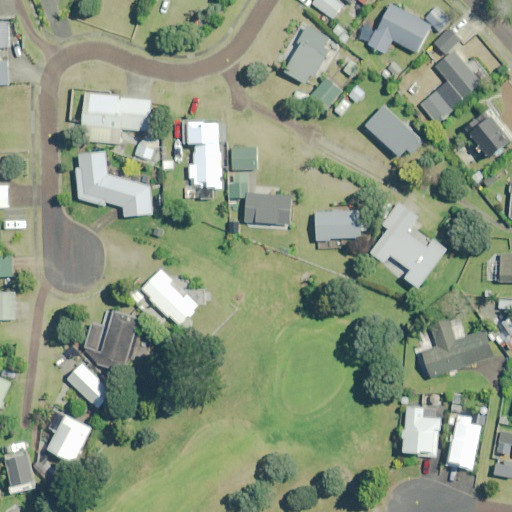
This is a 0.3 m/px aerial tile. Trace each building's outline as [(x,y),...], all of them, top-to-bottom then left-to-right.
[(345,6),(336,0),(317,0),(315,4),(334,19),(345,6)] [(439,9),(427,23),(394,5),(371,46),(387,55),(395,40),(419,53),(434,26),(442,33),(452,21),(439,9)] [(0,48),(10,48),(10,23),(0,23),(0,48)] [(287,73),(307,85),(311,77),(315,79),(331,51),(326,48),(332,39),(305,23),(283,60),(292,65),(287,73)] [(463,41),(452,29),(436,44),(448,56),(463,41)] [(470,67),(458,52),(439,67),(451,81),(423,104),(439,123),(455,111),(453,109),(491,78),(477,61),(470,67)] [(362,69),(349,59),(342,67),(355,78),(362,69)] [(0,86),(10,86),(9,62),(0,62),(0,86)] [(396,62),(383,74),(387,79),(392,75),(396,79),(404,71),(396,62)] [(343,92),(327,79),(313,98),(329,111),(343,92)] [(367,94),(359,88),(351,97),(359,103),(367,94)] [(154,101),(88,95),(83,141),(122,145),(123,129),(150,132),(154,101)] [(352,106),(345,100),(336,112),(342,117),(352,106)] [(426,142),(386,107),(368,128),(402,158),(409,150),(415,155),(426,142)] [(511,143),(511,135),(491,111),(469,129),(493,159),(511,143)] [(221,124),(191,123),(190,145),(197,145),(196,165),(192,165),(191,180),(197,180),(197,187),(189,186),(189,199),(214,200),(215,190),(222,190),(224,153),(220,153),(221,124)] [(140,146),(137,155),(153,160),(158,140),(148,137),(147,141),(130,136),(129,142),(140,146)] [(259,149),(234,148),(234,171),(259,171),(259,149)] [(110,175),(108,155),(80,155),(81,168),(78,169),(80,200),(107,208),(107,203),(123,207),(125,218),(155,216),(152,191),(110,175)] [(251,195),(250,174),(235,175),(236,184),(230,185),(231,199),(249,198),(247,225),(292,227),(293,197),(251,195)] [(0,210),(11,210),(10,186),(0,186),(0,210)] [(420,218),(401,204),(387,223),(393,227),(373,254),(387,264),(392,256),(413,271),(407,279),(421,289),(448,252),(419,231),(414,237),(409,233),(420,218)] [(365,239),(365,211),(319,212),(319,249),(336,249),(336,239),(365,239)] [(511,255),(503,255),(491,255),(491,283),(503,283),(511,283),(511,255)] [(0,257),(0,277),(15,278),(14,258),(0,257)] [(174,281),(162,270),(143,292),(183,327),(201,306),(188,295),(186,298),(171,285),(174,281)] [(0,320),(17,321),(18,294),(0,294),(0,320)] [(148,356),(150,346),(142,335),(136,333),(140,318),(116,312),(112,328),(93,323),(86,350),(102,354),(100,365),(126,372),(129,360),(133,361),(148,356)] [(459,341),(452,321),(434,327),(440,347),(425,352),(434,379),(496,358),(487,332),(459,341)] [(115,394),(84,365),(70,380),(100,410),(115,394)] [(0,413),(13,384),(0,378),(0,413)] [(438,417),(438,408),(409,407),(407,452),(436,454),(437,431),(444,432),(445,418),(438,417)] [(489,410),(481,408),(479,419),(460,416),(456,436),(453,436),(447,466),(475,471),(484,424),(486,425),(489,410)] [(94,429),(67,416),(51,451),(77,463),(94,429)] [(511,434),(502,433),(500,455),(511,456),(511,447),(511,434)] [(38,489),(31,456),(9,461),(16,494),(38,489)] [(511,478),(511,465),(498,465),(497,478),(511,478)]
